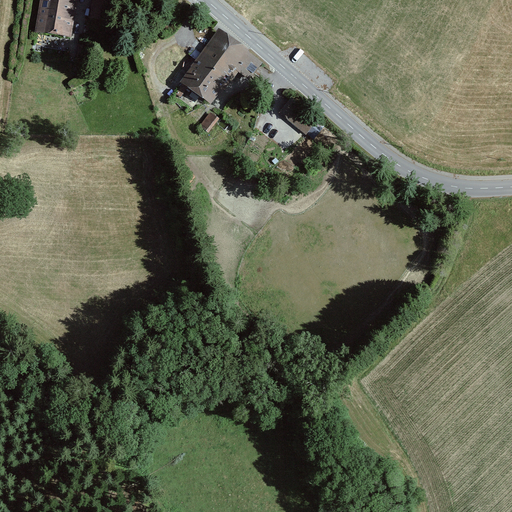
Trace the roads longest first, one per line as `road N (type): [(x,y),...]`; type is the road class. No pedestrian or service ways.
road 1 (tertiary): [(210,0),(401,167),(460,187),(511,186)]
road 2 (track): [(257,448),(422,311),(465,237),(475,187)]
